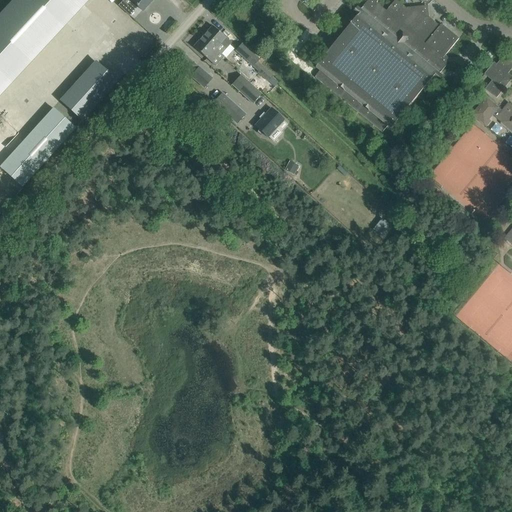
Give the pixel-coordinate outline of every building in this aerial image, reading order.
[(12,0),(0,13),(0,87),(80,1),(84,5),(89,0),(12,0)] [(132,0),(131,1),(142,10),(151,0),(132,0)] [(440,74),(442,72),(447,65),(446,64),(447,62),(447,58),(445,56),(459,39),(442,24),(440,26),(429,17),(424,18),(423,11),(416,12),(416,7),(406,8),(396,0),(395,0),(387,11),(377,3),(379,0),(378,0),(377,1),(376,0),(370,0),(369,2),(368,1),(361,9),(358,6),(353,7),(354,12),(337,32),(342,36),(317,68),(320,71),(315,77),(382,133),(388,126),(391,129),(433,78),(438,82),(443,82),(443,77),(440,74)] [(85,24),(98,36),(106,28),(93,16),(85,24)] [(138,59),(156,40),(138,22),(132,28),(119,41),(138,59)] [(231,43),(220,33),(212,26),(203,36),(222,53),(225,49),(231,43)] [(194,47),(201,54),(207,59),(207,58),(216,66),(222,59),(224,56),(221,54),(222,53),(203,36),(194,47)] [(263,67),(260,65),(257,62),(260,59),(242,44),(235,51),(259,71),(263,67)] [(185,69),(192,61),(182,53),(176,61),(185,69)] [(494,62),(488,70),(484,74),(492,81),(486,89),(497,98),(511,79),(511,76),(508,74),(511,68),(511,63),(503,57),(497,65),(494,62)] [(212,79),(195,64),(187,73),(204,88),(212,79)] [(111,81),(94,66),(62,101),(78,117),(111,81)] [(239,91),(248,82),(240,75),(232,85),(239,91)] [(261,95),(248,82),(239,91),(253,104),(261,95)] [(213,103),(237,124),(246,115),(222,93),(213,103)] [(487,97),(472,115),(478,119),(487,126),(491,121),(489,120),(493,115),(511,131),(511,105),(509,103),(502,111),(487,97)] [(261,120),(255,126),(258,129),(258,132),(261,135),(264,135),(267,138),(268,137),(274,142),(282,133),(277,127),(283,120),(281,117),(279,115),(272,109),(266,115),(261,120)] [(73,128),(53,110),(0,169),(0,170),(19,188),(73,128)] [(0,140),(6,146),(19,132),(0,114),(0,140)] [(289,161),(285,169),(294,175),(294,174),(296,176),(298,172),(296,171),(299,166),(289,161)] [(374,230),(383,237),(391,226),(383,219),(374,230)]
